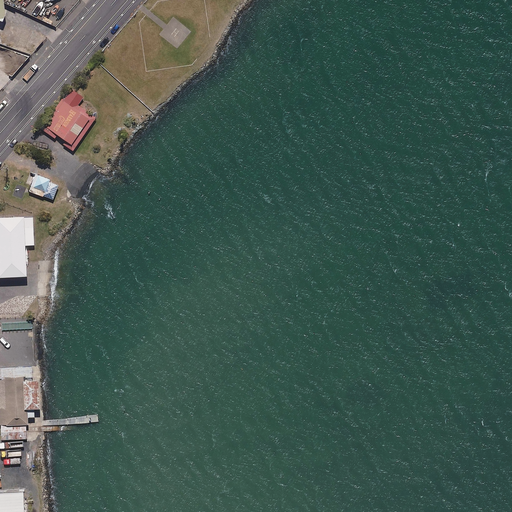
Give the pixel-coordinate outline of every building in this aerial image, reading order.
[(0,0),(0,17),(9,17),(6,0),(0,0)] [(63,97),(41,128),(73,151),(97,118),(78,104),(84,97),(73,89),(65,99),(63,97)] [(51,180),(37,175),(31,192),(54,200),(59,185),(50,182),(51,180)] [(0,277),(27,277),(25,246),(35,245),(33,216),(0,217),(0,277)] [(32,381),(32,366),(0,367),(0,424),(1,425),(1,439),(27,438),(26,425),(27,425),(27,418),(34,418),(34,410),(40,410),(39,380),(32,381)] [(25,511),(25,491),(0,492),(0,511),(25,511)]
